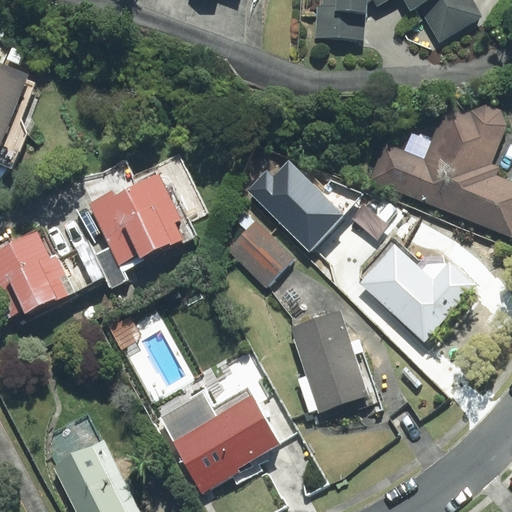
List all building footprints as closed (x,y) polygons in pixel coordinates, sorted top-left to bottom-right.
[(366,0),(318,0),(316,46),(364,48),(366,0)] [(380,0),(385,8),(398,1),(408,19),(419,13),(438,48),(481,24),(468,0),(380,0)] [(0,149),(25,92),(0,81),(0,149)] [(383,152),(369,186),(511,244),(511,188),(496,182),(499,173),(491,170),(510,124),(469,108),(461,129),(439,120),(420,167),(383,152)] [(189,223),(209,214),(186,163),(88,208),(122,280),(199,244),(189,223)] [(241,232),(222,252),(267,293),(296,262),(245,215),(234,226),(241,232)] [(405,217),(386,235),(417,267),(436,249),(405,217)] [(53,267),(39,233),(0,249),(0,318),(6,333),(106,290),(90,251),(53,267)] [(391,254),(359,289),(424,349),(471,298),(502,326),(511,315),(511,301),(462,256),(430,290),(391,254)] [(290,334),(304,378),(294,381),(307,422),(321,418),(361,405),(377,399),(360,346),(350,349),(339,318),(290,334)] [(205,492),(285,447),(256,396),(223,415),(208,389),(162,416),(205,492)] [(135,511),(103,447),(53,472),(72,511),(135,511)]
